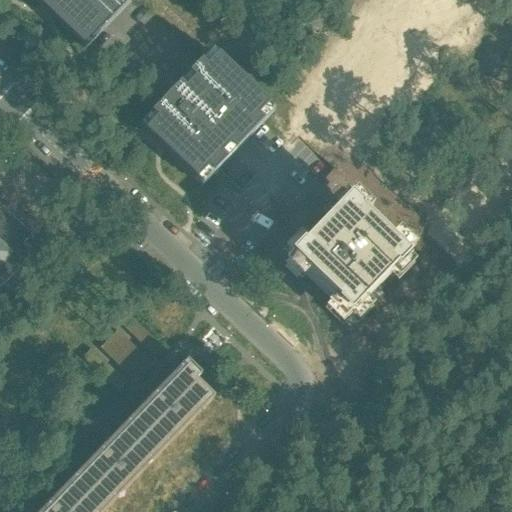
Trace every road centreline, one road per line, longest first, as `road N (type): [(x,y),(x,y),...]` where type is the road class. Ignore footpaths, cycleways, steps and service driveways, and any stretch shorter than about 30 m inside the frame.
road 1 (tertiary): [(183,511),(299,392),(300,373),(0,85)]
road 2 (unknown): [(332,511),(511,329)]
